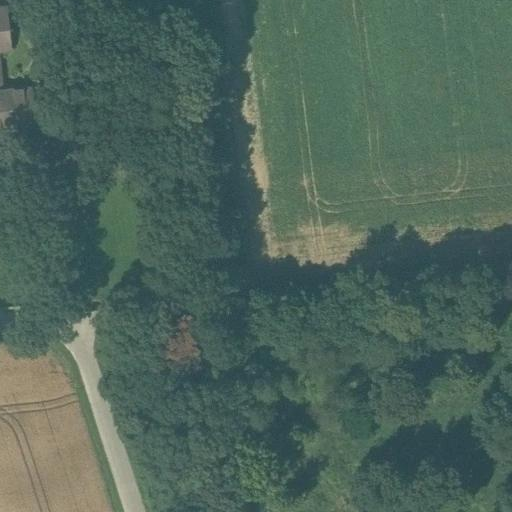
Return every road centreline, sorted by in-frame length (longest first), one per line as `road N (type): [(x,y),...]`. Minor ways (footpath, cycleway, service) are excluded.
road 1 (track): [(61,322),(79,306),(511,256)]
road 2 (unclassified): [(132,511),(74,335),(61,322),(0,323)]
